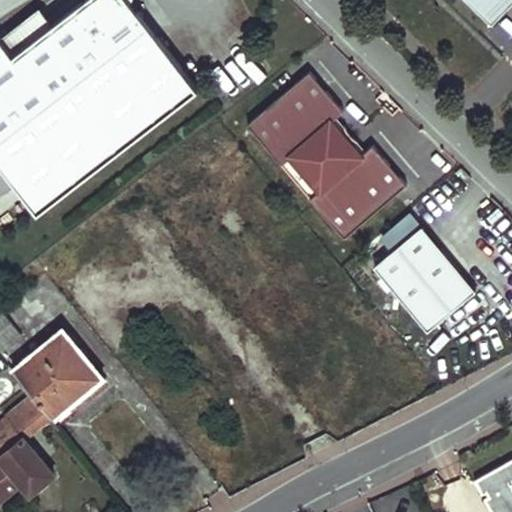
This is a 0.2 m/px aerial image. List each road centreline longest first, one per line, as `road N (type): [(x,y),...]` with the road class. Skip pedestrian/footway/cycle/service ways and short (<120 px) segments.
road 1 (unknown): [(320,483),(229,342),(173,279),(141,275),(76,324)]
road 2 (residential): [(264,511),(511,378)]
road 3 (residential): [(511,186),(322,0)]
road 4 (unknown): [(503,177),(466,220),(504,298),(492,324),(466,347)]
